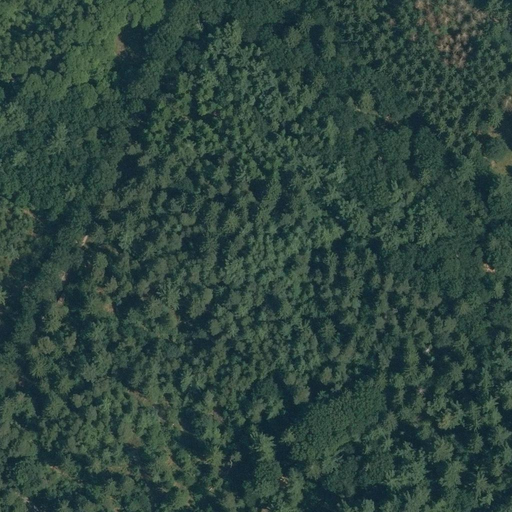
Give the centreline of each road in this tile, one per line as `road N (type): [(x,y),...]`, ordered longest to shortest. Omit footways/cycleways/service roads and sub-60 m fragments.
road 1 (track): [(81,250),(205,0)]
road 2 (track): [(0,409),(81,250)]
